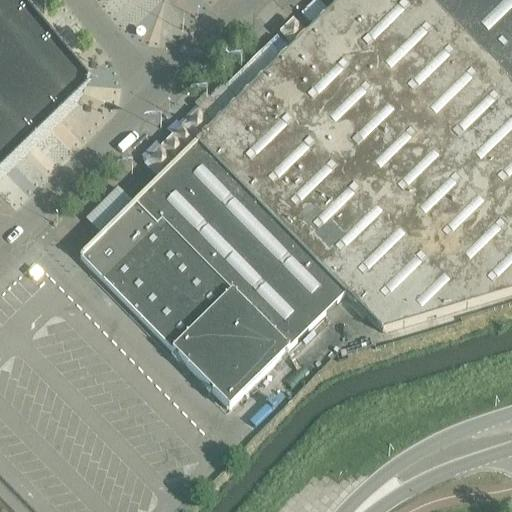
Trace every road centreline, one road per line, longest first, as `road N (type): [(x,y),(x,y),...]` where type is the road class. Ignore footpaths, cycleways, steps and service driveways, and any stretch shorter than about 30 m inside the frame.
road 1 (unclassified): [(0,251),(162,89)]
road 2 (primary): [(511,415),(432,450),(393,479)]
road 3 (unclassified): [(162,89),(253,0)]
road 4 (primary): [(393,479),(511,448)]
